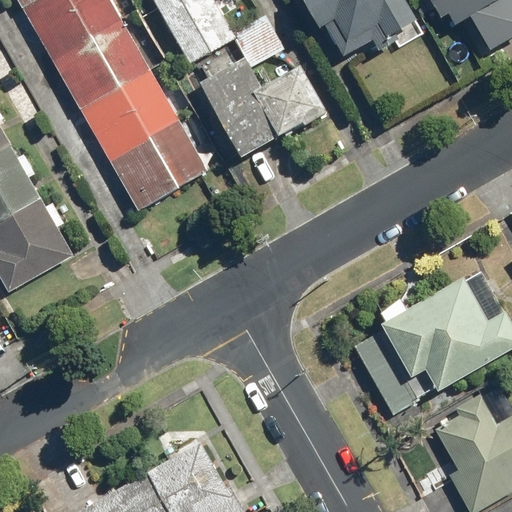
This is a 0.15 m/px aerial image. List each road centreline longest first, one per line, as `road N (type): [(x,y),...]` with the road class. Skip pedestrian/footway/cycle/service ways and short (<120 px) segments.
road 1 (residential): [(511,136),(228,299)]
road 2 (residential): [(228,299),(110,386),(0,430)]
road 3 (residential): [(228,299),(348,511)]
